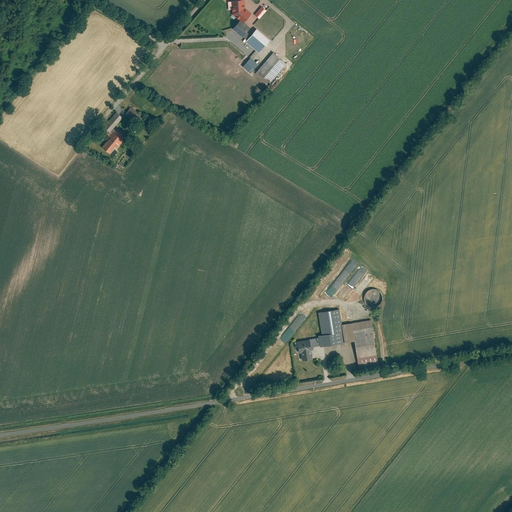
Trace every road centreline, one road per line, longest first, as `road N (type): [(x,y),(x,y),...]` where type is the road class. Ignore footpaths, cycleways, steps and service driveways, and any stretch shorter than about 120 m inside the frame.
road 1 (residential): [(511,353),(0,433)]
road 2 (unclassified): [(85,0),(165,45),(205,0)]
